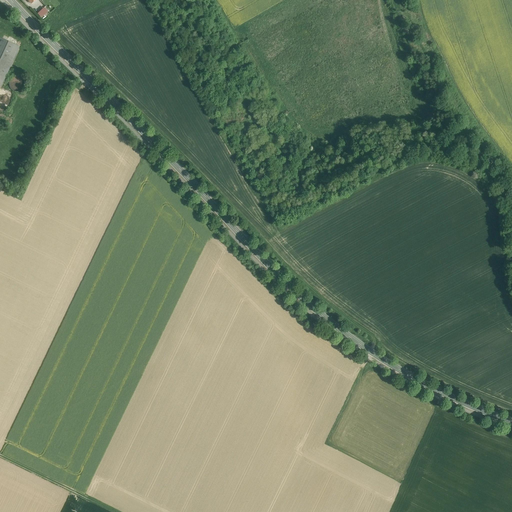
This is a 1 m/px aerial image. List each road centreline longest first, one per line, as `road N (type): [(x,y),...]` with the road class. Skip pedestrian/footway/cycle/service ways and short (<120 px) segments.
road 1 (secondary): [(511,422),(427,385),(336,327),(10,0)]
road 2 (track): [(293,511),(371,352)]
road 3 (track): [(0,456),(114,511)]
